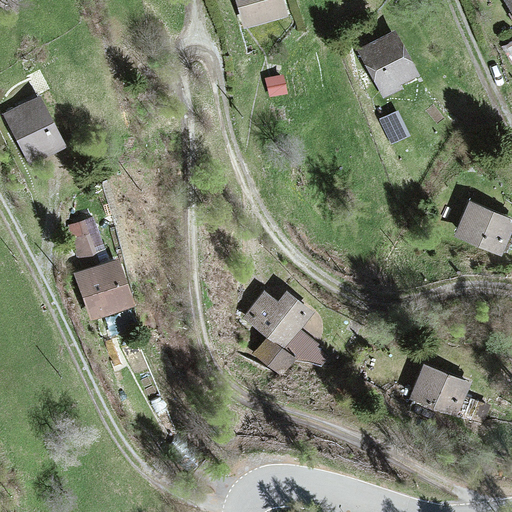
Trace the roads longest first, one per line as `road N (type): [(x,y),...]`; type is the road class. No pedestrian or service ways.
road 1 (track): [(511,288),(399,301),(354,297),(327,281),(258,219),(207,47),(193,34),(178,40),(176,59),(186,247),(203,340),(229,374),(260,395),(313,411),(498,511)]
road 2 (track): [(0,212),(134,463),(185,497),(242,509)]
road 3 (unclassified): [(242,511),(246,496),(266,483),(392,511)]
road 4 (track): [(454,0),(511,126)]
